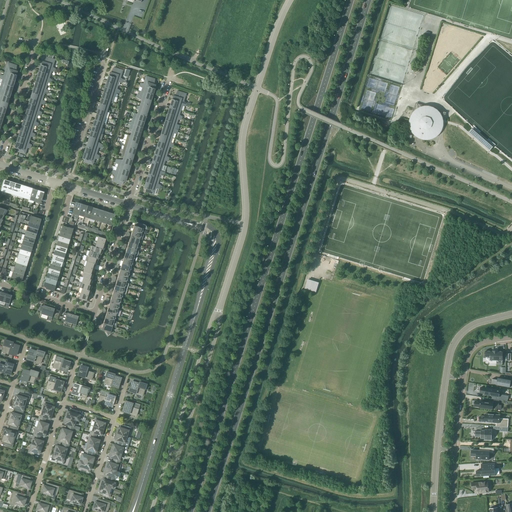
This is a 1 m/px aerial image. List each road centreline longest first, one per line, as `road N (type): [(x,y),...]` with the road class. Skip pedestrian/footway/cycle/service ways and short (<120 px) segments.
road 1 (unknown): [(164,511),(251,224),(249,131),(261,96),(271,95),(264,86),(298,0)]
road 2 (secondary): [(207,511),(369,0)]
road 3 (secondary): [(351,0),(190,511)]
road 4 (tertiary): [(134,511),(217,245),(212,232),(127,205)]
road 5 (unknown): [(511,275),(438,313),(414,342),(406,376),(410,511)]
road 6 (unclassified): [(55,0),(256,89)]
road 7 (residential): [(452,511),(467,357),(483,342),(511,338)]
road 8 (residential): [(127,205),(94,313),(36,296)]
road 9 (residential): [(64,185),(105,58)]
road 10 (residential): [(127,205),(168,78)]
